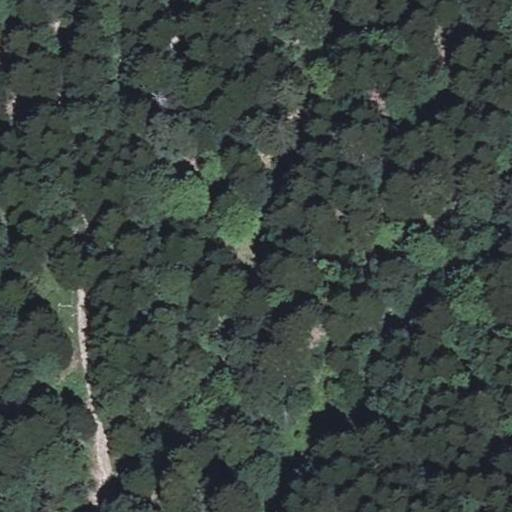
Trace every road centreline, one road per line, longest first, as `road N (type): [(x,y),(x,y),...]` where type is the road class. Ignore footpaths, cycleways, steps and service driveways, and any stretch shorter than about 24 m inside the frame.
road 1 (track): [(103,498),(81,375),(78,203),(54,0)]
road 2 (track): [(307,125),(235,338),(193,411),(152,460),(103,498)]
road 3 (track): [(336,0),(307,125)]
